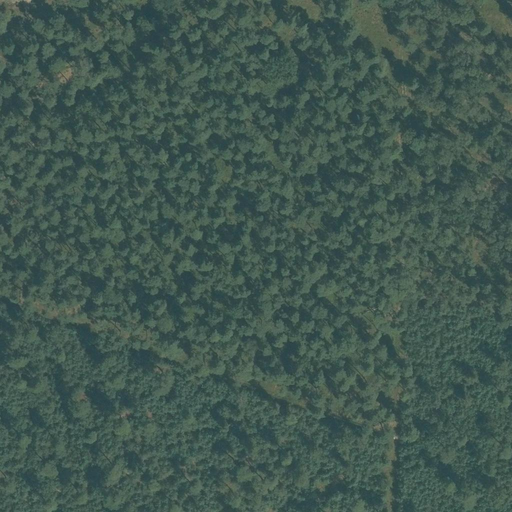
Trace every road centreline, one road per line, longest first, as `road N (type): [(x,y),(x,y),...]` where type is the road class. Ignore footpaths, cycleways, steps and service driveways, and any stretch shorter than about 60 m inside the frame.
road 1 (track): [(409,0),(399,49),(392,511)]
road 2 (track): [(0,293),(395,438)]
